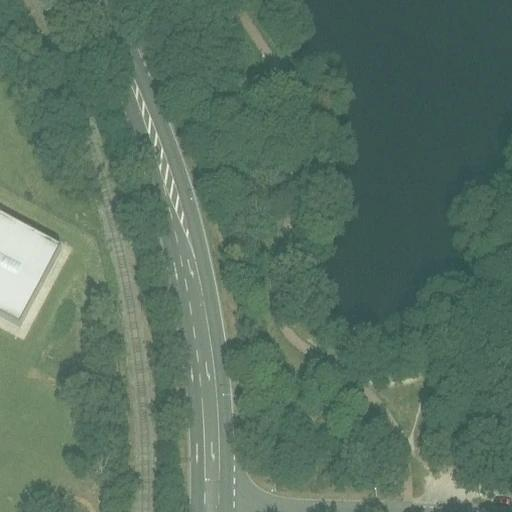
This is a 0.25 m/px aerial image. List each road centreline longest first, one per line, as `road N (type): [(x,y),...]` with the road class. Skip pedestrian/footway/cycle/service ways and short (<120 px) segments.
road 1 (secondary): [(90,0),(130,78),(179,243),(212,499)]
road 2 (unclassified): [(212,499),(396,501),(463,511)]
road 3 (track): [(511,450),(497,479),(396,501)]
